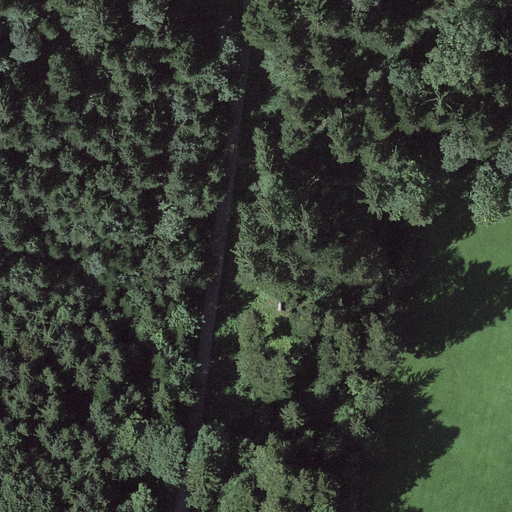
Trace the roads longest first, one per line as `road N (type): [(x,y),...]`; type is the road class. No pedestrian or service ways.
road 1 (track): [(249,0),(176,511)]
road 2 (track): [(511,195),(429,176),(319,167),(234,131)]
